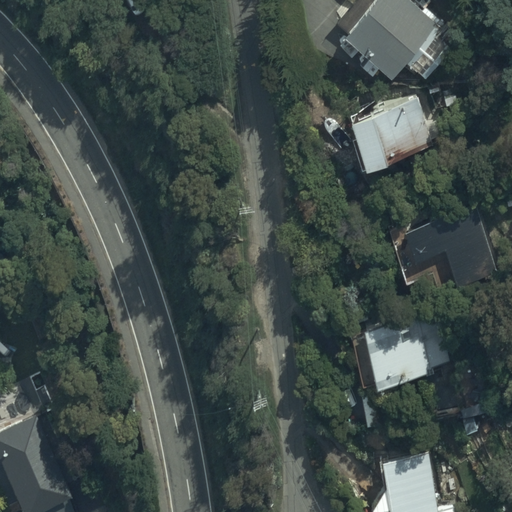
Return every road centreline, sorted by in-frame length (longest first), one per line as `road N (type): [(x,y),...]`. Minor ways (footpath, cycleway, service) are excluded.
road 1 (unclassified): [(295,511),(243,0)]
road 2 (tertiary): [(189,511),(160,365),(110,214),(55,107),(0,42)]
